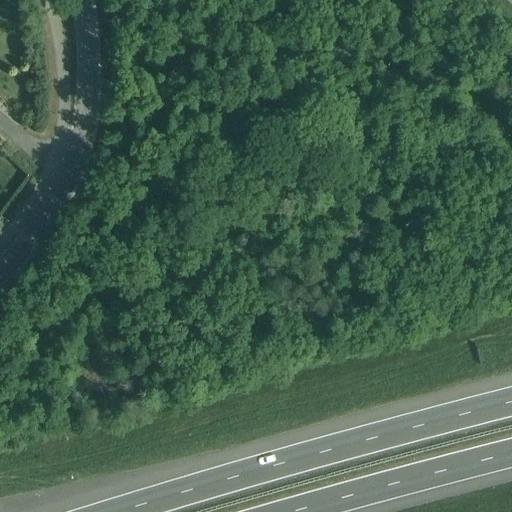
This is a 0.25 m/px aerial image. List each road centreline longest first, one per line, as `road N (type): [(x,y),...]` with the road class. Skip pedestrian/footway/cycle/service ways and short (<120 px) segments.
road 1 (motorway): [(511,401),(118,511)]
road 2 (tertiary): [(0,270),(56,201),(82,143),(82,0)]
road 3 (motorway): [(284,511),(511,450)]
